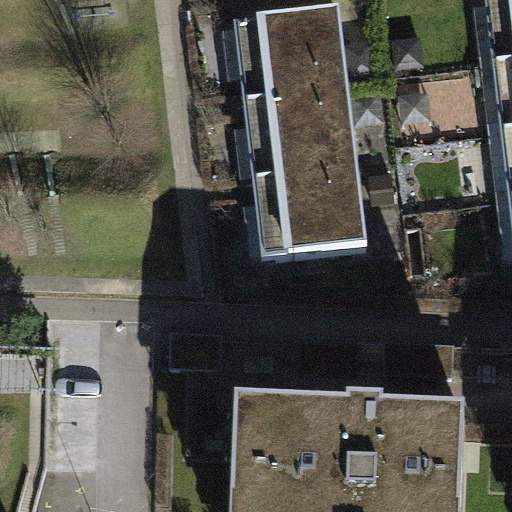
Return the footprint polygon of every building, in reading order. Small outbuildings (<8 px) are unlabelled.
[(511,1),(495,3),(503,69),(511,68),(511,1)] [(247,36),(256,105),(328,96),(320,27),(247,36)] [(511,137),(511,68),(503,69),(511,138),(511,137)] [(338,174),(328,96),(256,105),(266,183),(338,174)] [(349,257),(338,174),(266,183),(277,267),(349,257)] [(339,435),(216,431),(212,511),(439,511),(441,438),(339,435)]
